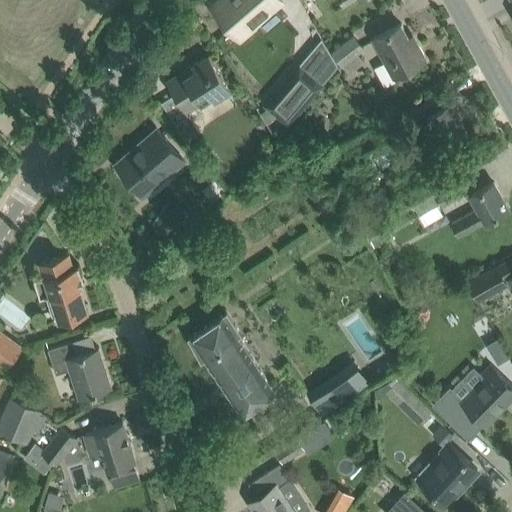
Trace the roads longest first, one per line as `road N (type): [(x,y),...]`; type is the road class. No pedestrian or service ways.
road 1 (residential): [(194,511),(113,262),(47,161)]
road 2 (tertiary): [(47,161),(155,0)]
